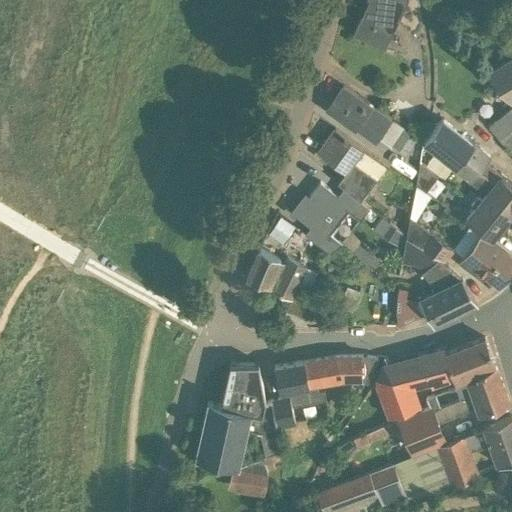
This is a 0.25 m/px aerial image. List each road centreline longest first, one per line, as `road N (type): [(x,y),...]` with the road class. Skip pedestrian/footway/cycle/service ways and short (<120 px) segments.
road 1 (unclassified): [(211,332),(277,174),(332,0)]
road 2 (unclassified): [(211,332),(268,344),(397,344),(493,313)]
road 3 (track): [(128,511),(135,397),(157,302)]
road 4 (unclassified): [(149,511),(186,381),(211,332)]
